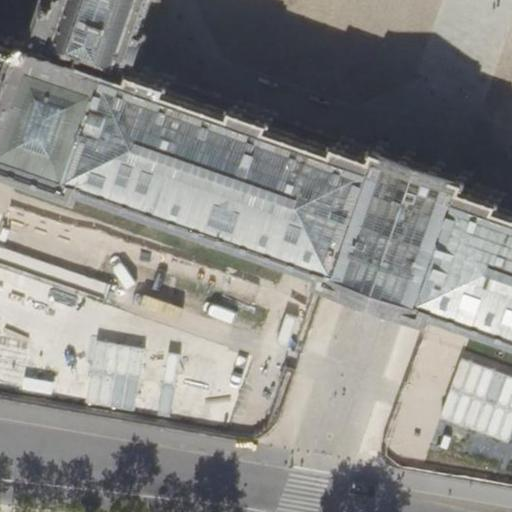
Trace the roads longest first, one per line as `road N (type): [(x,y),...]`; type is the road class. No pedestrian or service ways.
road 1 (primary): [(0,454),(356,511)]
road 2 (unknown): [(0,413),(322,457)]
